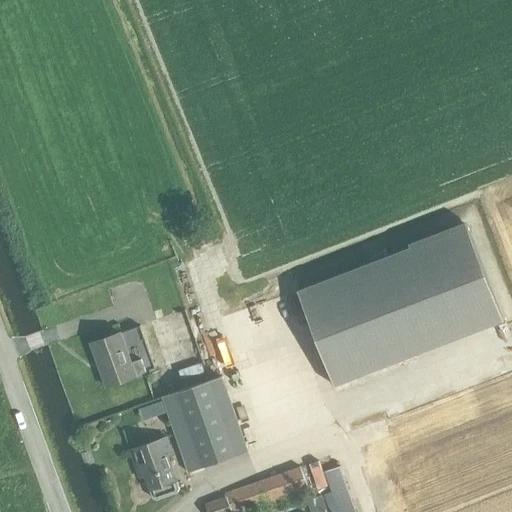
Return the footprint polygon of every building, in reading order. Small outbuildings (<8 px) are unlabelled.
[(334,385),(353,378),(504,320),(468,225),(297,291),(334,385)] [(105,386),(155,368),(140,326),(91,343),(105,386)] [(189,473),(249,452),(222,374),(161,396),(189,473)] [(180,488),(169,456),(174,454),(168,435),(129,449),(135,468),(142,465),(153,498),(156,500),(178,493),(180,488)] [(309,464),(314,479),(326,475),(321,460),(309,464)] [(207,511),(239,511),(257,506),(308,489),(300,467),(225,492),(227,496),(205,504),(207,511)] [(333,492),(309,500),(313,511),(356,511),(350,493),(335,499),(333,492)]
